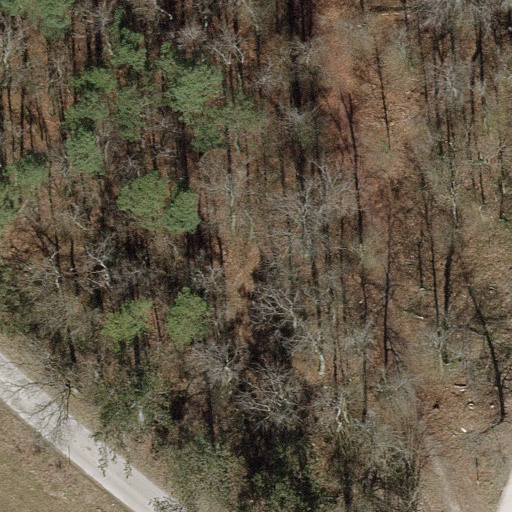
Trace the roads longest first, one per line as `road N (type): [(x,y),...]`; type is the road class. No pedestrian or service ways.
road 1 (track): [(330,0),(469,511)]
road 2 (track): [(0,348),(96,445),(187,511)]
